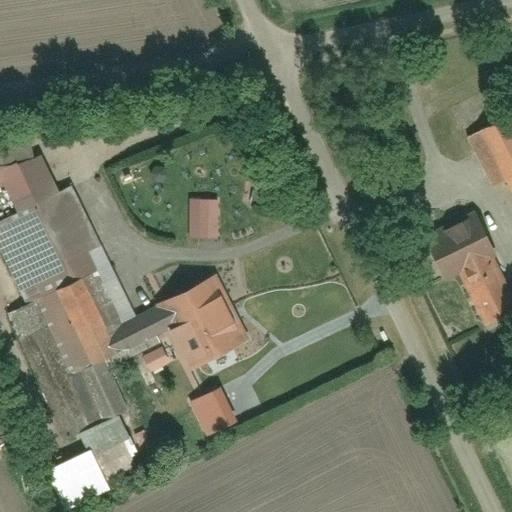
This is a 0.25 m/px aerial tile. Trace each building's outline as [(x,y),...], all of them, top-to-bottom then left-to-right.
[(201,81),(204,102),(225,99),(222,78),(201,81)] [(511,114),(469,136),(494,185),(504,180),(511,195),(511,114)] [(88,252),(101,246),(74,188),(54,196),(35,152),(30,154),(27,129),(0,132),(0,187),(5,187),(18,217),(0,224),(0,256),(22,307),(5,315),(62,445),(82,437),(108,488),(139,472),(122,438),(130,434),(123,419),(153,406),(131,354),(170,337),(187,374),(248,346),(216,276),(122,323),(88,252)] [(255,184),(250,204),(270,209),(275,189),(255,184)] [(191,200),(188,237),(215,239),(218,202),(191,200)] [(460,273),(482,321),(511,307),(511,284),(479,211),(423,236),(443,281),(460,273)] [(250,348),(262,357),(278,336),(266,327),(250,348)]
